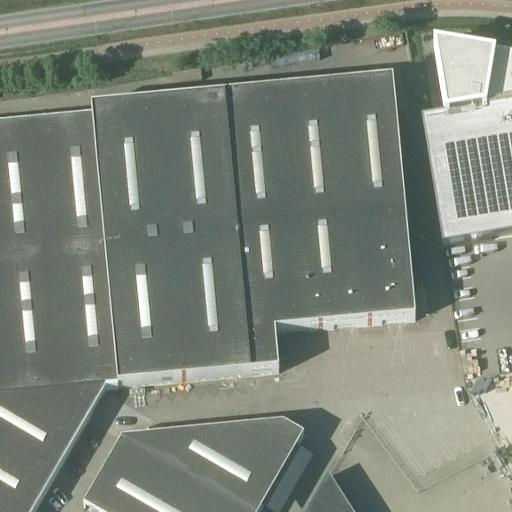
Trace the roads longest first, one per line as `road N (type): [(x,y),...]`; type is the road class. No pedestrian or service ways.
road 1 (tertiary): [(0,43),(301,0)]
road 2 (tertiary): [(173,0),(0,25)]
